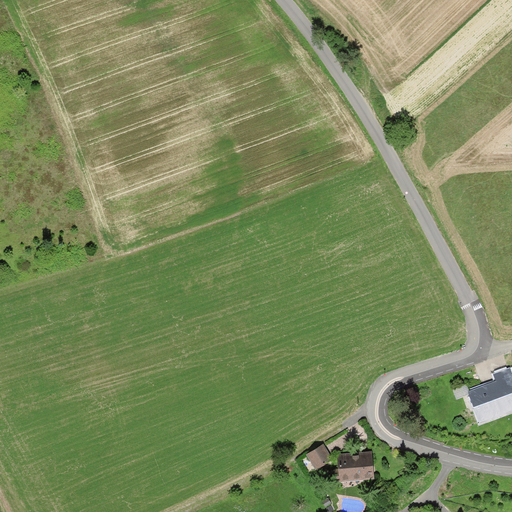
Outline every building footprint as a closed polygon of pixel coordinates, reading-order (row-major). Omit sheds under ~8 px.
[(480,420),(511,407),(511,375),(509,368),(495,374),(498,381),(490,384),(472,391),(472,392),(478,407),(476,408),(477,411),(480,420)] [(472,392),(472,391),(470,391),(467,384),(453,389),(457,397),(472,392)] [(311,452),(319,466),(333,458),(325,444),(311,452)] [(339,455),(340,469),(341,479),(351,478),(351,475),(363,474),(363,477),(374,476),(371,451),(356,453),(339,455)] [(340,469),(337,469),(336,470),(333,471),(333,472),(332,475),(333,477),(334,478),(336,479),(341,479),(340,469)]
